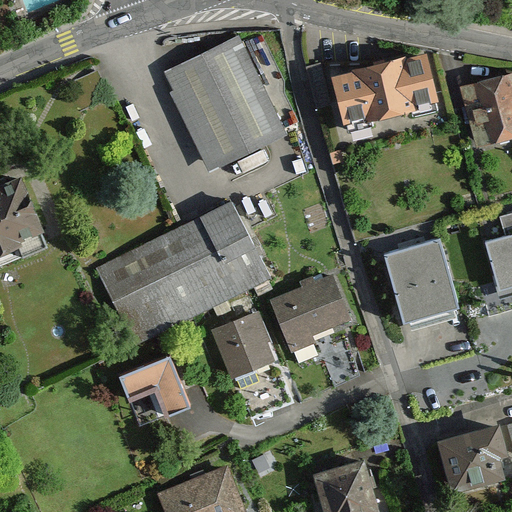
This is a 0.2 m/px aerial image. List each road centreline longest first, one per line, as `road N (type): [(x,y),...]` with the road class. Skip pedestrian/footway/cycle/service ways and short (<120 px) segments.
road 1 (residential): [(290,5),(292,55),(421,450),(429,511)]
road 2 (residential): [(290,5),(511,46)]
road 3 (tertiary): [(164,7),(0,73)]
